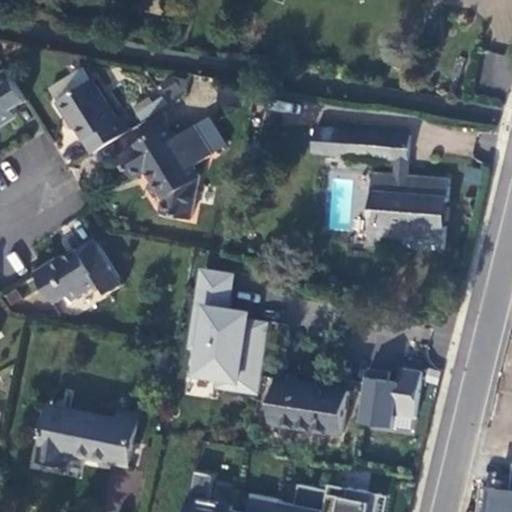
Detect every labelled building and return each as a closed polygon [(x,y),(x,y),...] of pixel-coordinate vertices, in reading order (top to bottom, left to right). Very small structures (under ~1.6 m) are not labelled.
[(479,83),(506,88),(511,59),(511,57),(486,51),(479,83)] [(0,127),(6,124),(4,121),(18,113),(15,108),(28,100),(9,69),(0,73),(0,127)] [(59,101),(70,117),(72,116),(95,152),(134,127),(126,114),(119,118),(94,79),(59,101)] [(148,170),(166,199),(163,212),(194,218),(202,177),(196,166),(215,154),(197,125),(178,136),(170,124),(134,146),(134,147),(122,155),(135,178),(148,170)] [(412,135),(320,127),(318,152),(398,159),(410,160),(412,135)] [(410,160),(398,159),(397,173),(397,178),(409,179),(409,174),(410,160)] [(397,173),(374,171),(372,191),(373,192),(371,224),(370,224),(368,244),(373,244),(373,248),(385,249),(386,245),(446,250),(448,221),(450,221),(451,206),(450,206),(452,177),(409,174),(409,179),(397,178),(397,173)] [(124,282),(97,238),(66,257),(64,254),(43,266),(37,270),(54,299),(59,301),(70,294),(74,299),(102,282),(109,292),(124,282)] [(268,316),(229,311),(234,272),(198,267),(182,382),(258,392),(268,316)] [(391,371),(369,368),(361,421),(394,426),(396,413),(417,417),(424,371),(403,368),(400,383),(389,382),(391,371)] [(272,421),(345,433),(352,390),(279,378),(272,421)] [(120,419),(53,405),(41,461),(63,465),(66,451),(130,464),(141,414),(122,410),(120,419)] [(507,488),(482,485),(478,511),(511,511),(511,461),(510,461),(507,488)] [(384,511),(388,498),(328,484),(326,492),(296,484),(292,499),(190,474),(181,511),(384,511)]
